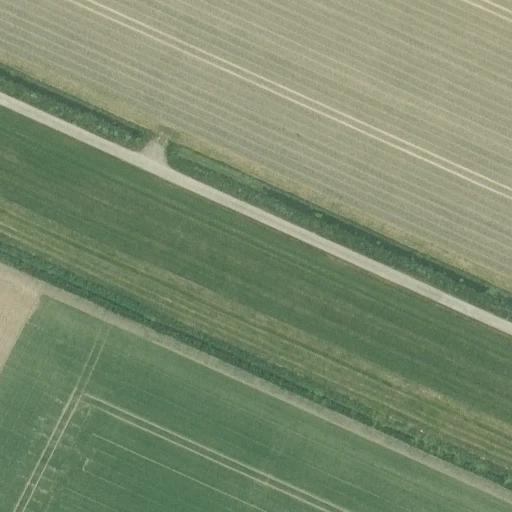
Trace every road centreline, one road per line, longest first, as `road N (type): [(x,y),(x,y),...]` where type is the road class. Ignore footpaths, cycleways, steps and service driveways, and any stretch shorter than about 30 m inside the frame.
road 1 (track): [(511,455),(0,224)]
road 2 (track): [(511,329),(0,99)]
